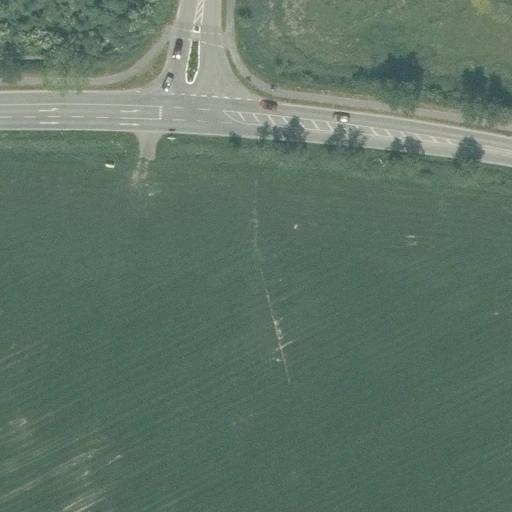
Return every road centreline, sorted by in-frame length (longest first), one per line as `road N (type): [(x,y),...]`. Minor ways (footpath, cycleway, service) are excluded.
road 1 (tertiary): [(511,144),(173,106)]
road 2 (tertiary): [(173,106),(0,101)]
